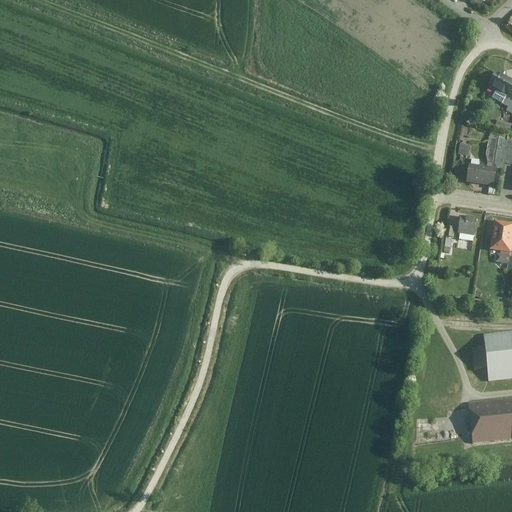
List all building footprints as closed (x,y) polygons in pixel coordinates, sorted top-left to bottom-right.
[(511,105),(511,103),(511,81),(493,73),(484,92),(511,105)] [(511,123),(497,119),(495,126),(509,130),(511,123)] [(511,142),(490,140),(488,161),(511,163),(511,142)] [(471,156),(472,147),(462,145),(461,155),(471,156)] [(491,190),(495,171),(466,166),(462,185),(491,190)] [(473,236),(475,222),(456,219),(454,232),(444,230),(441,250),(451,251),(453,234),(473,236)] [(508,255),(511,227),(491,224),(488,253),(508,255)] [(511,382),(511,335),(479,339),(485,386),(511,382)] [(443,366),(444,361),(427,357),(420,385),(447,392),(452,369),(443,366)] [(511,400),(466,406),(471,448),(511,442),(511,400)]
